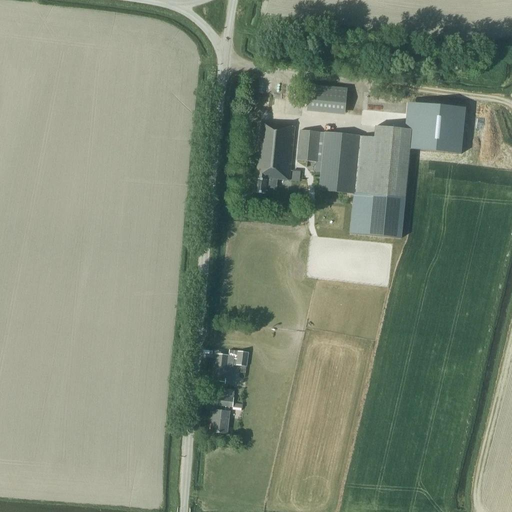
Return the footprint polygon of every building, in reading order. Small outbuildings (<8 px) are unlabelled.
[(345,113),(347,96),(347,90),(309,87),(306,109),(345,113)] [(414,104),(411,130),(409,150),(459,155),(464,109),(414,104)] [(289,181),(294,127),(260,124),(255,167),(257,167),(254,193),(265,194),(266,188),(276,189),(277,180),(289,181)] [(401,238),(411,131),(375,127),(373,138),(324,134),(319,191),(354,195),(350,234),(401,238)] [(317,163),(320,133),(300,131),(297,161),(317,163)] [(299,182),(300,172),(292,171),(291,182),(299,182)] [(246,367),(248,353),(238,352),(236,366),(246,367)] [(230,385),(233,360),(228,359),(228,357),(216,355),(213,382),(225,383),(225,385),(230,385)] [(223,390),(222,398),(233,399),(234,391),(223,390)] [(233,399),(222,398),(218,397),(217,406),(225,407),(225,412),(213,411),(210,433),(227,435),(229,413),(229,408),(232,408),(233,399)]
